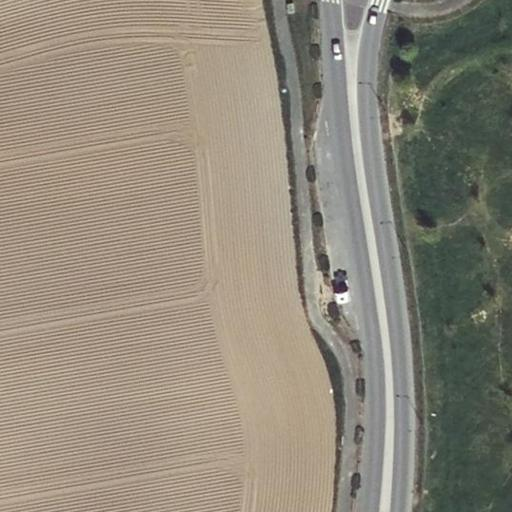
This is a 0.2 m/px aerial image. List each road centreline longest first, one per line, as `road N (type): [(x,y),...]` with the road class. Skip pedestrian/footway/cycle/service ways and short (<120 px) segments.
road 1 (tertiary): [(399,511),(405,428),(365,60),(378,0)]
road 2 (tertiary): [(330,0),(373,360),(368,511)]
